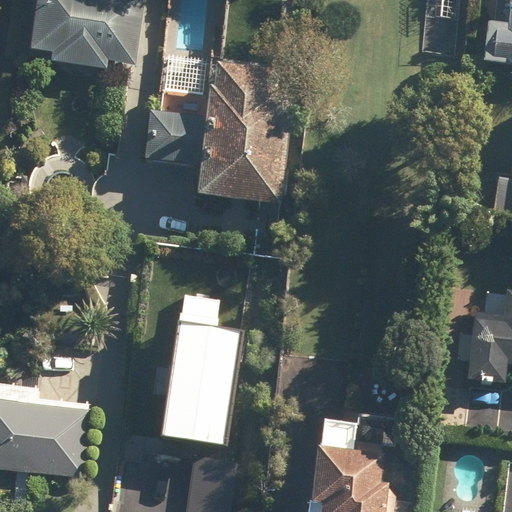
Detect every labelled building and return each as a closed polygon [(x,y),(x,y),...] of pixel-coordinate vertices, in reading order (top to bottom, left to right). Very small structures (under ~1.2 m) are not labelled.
[(36,0),(30,54),(53,57),(51,66),(110,74),(111,66),(140,69),(148,0),(36,0)] [(511,0),(511,1),(502,0),(501,0),(500,25),(488,24),(485,67),(511,68),(511,0)] [(203,168),(201,205),(285,210),(292,73),(218,69),(217,90),(210,90),(210,95),(166,92),(164,118),(149,117),(146,165),(203,168)] [(511,181),(499,180),(493,221),(511,223),(511,181)] [(511,295),(486,294),(484,326),(470,325),(467,384),(510,387),(511,372),(511,295)] [(224,324),(176,319),(164,443),(232,450),(244,339),(222,337),(224,324)] [(41,392),(0,388),(0,470),(94,478),(100,404),(40,400),(41,392)] [(312,501),(307,501),(306,511),(404,511),(405,503),(382,480),(384,443),(358,442),(359,424),(322,423),(321,444),(315,444),(312,501)]
